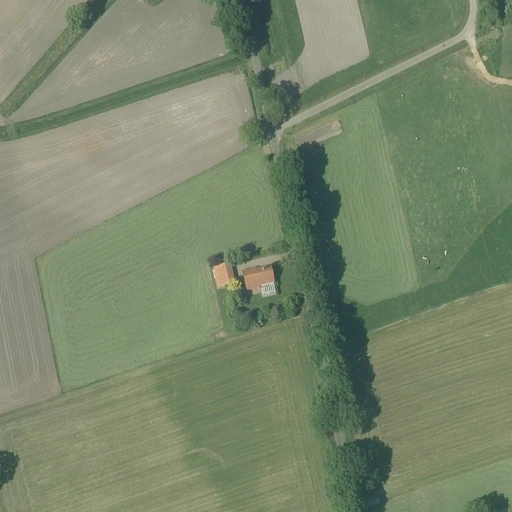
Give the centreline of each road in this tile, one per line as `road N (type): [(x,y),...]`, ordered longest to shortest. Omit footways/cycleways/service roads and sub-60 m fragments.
road 1 (unclassified): [(355,511),(244,0)]
road 2 (unknown): [(273,132),(459,41),(470,29),(473,0)]
